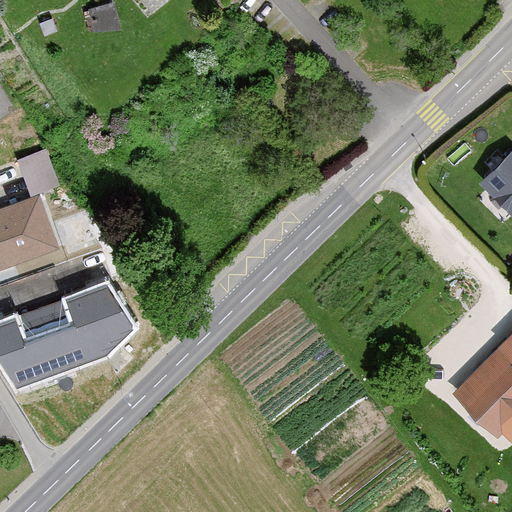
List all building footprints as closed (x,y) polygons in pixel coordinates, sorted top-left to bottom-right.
[(114,2),(87,11),(94,32),(123,30),(114,2)] [(511,146),(477,180),(511,216),(511,146)] [(41,198),(0,210),(0,270),(56,250),(41,198)] [(18,311),(0,317),(0,363),(17,391),(106,357),(136,328),(109,277),(61,297),(71,324),(27,339),(18,311)] [(511,331),(449,393),(492,439),(499,434),(511,445),(511,331)]
